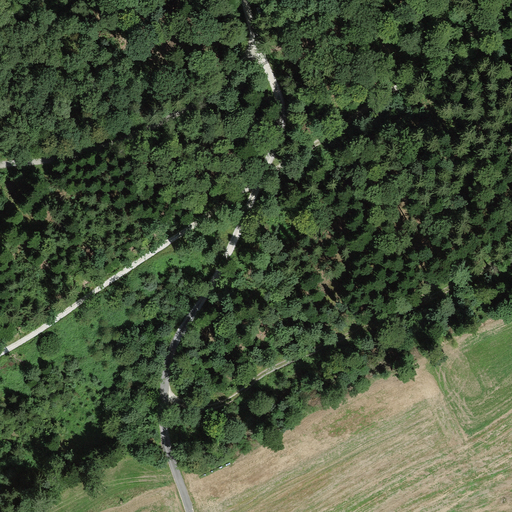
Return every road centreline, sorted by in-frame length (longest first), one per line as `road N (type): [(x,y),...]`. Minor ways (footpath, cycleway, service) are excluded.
road 1 (unclassified): [(245,0),(276,125),(221,267),(168,352),(159,416),(187,511)]
road 2 (track): [(159,396),(193,408),(218,405),(280,363),(402,312),(511,246)]
road 3 (track): [(260,179),(0,354)]
road 4 (track): [(260,179),(499,0)]
road 5 (track): [(256,45),(203,98),(99,156),(0,164)]
